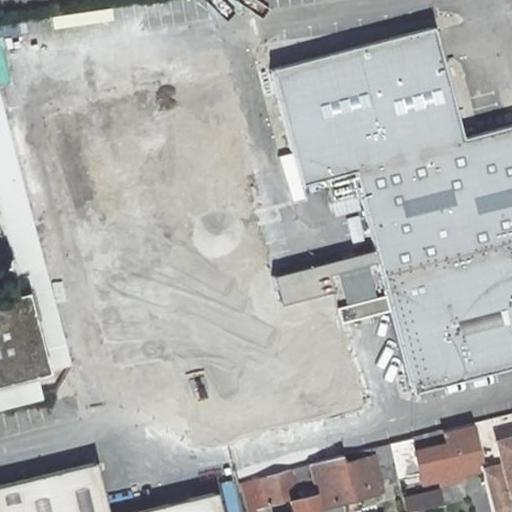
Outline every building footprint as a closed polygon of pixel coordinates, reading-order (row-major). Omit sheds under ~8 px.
[(212,0),(214,11),(241,6),(239,0),(212,0)] [(511,124),(460,137),(431,26),(268,69),(298,185),(351,170),(410,393),(511,365),(511,124)] [(70,367),(0,99),(0,208),(18,279),(28,276),(54,371),(70,367)] [(27,293),(0,300),(0,386),(48,374),(27,293)] [(0,392),(0,410),(43,399),(39,382),(0,392)] [(499,430),(511,427),(511,412),(497,415),(499,430)] [(479,459),(473,435),(470,423),(441,430),(444,443),(413,450),(410,438),(387,444),(396,478),(418,473),(472,460),(479,459)] [(511,437),(495,442),(502,466),(482,471),(492,511),(511,511),(511,499),(511,500),(510,493),(511,492),(511,437)] [(343,511),(341,502),(344,501),(347,511),(374,504),(371,494),(380,492),(377,482),(396,478),(387,444),(365,449),(367,457),(343,463),(340,454),(307,463),(313,489),(318,511),(343,511)] [(474,469),(472,460),(418,473),(420,482),(437,478),(440,482),(456,478),(457,473),(474,469)] [(218,511),(214,492),(130,511),(105,511),(93,462),(0,485),(0,511),(218,511)] [(313,489),(307,463),(289,469),(256,478),(258,484),(288,475),(295,493),(299,492),(312,489),(313,489)] [(255,511),(254,506),(282,499),(281,497),(295,493),(288,475),(258,484),(256,478),(238,483),(245,511),(255,511)] [(317,511),(312,489),(299,492),(300,497),(288,500),(291,511),(317,511)] [(442,504),(437,489),(401,498),(403,505),(410,504),(412,511),(442,504)]
